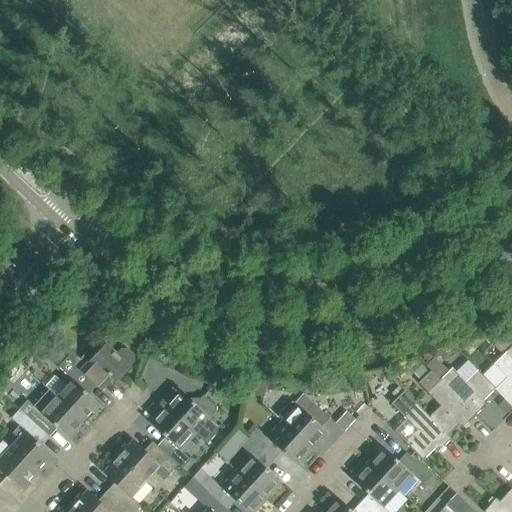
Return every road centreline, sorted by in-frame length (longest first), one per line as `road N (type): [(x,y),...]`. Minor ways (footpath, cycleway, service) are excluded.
road 1 (tertiary): [(83,220),(101,263),(154,300),(263,331),(353,329),(404,315),(444,299),(511,251)]
road 2 (tertiary): [(511,170),(417,241),(329,272),(227,271),(83,220)]
road 3 (residential): [(31,511),(144,389)]
road 4 (residential): [(290,511),(376,416)]
